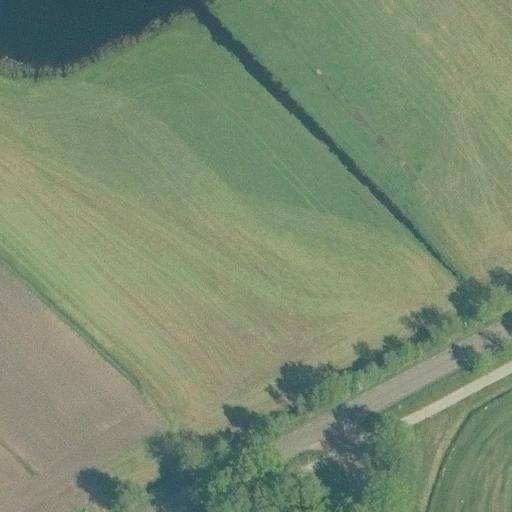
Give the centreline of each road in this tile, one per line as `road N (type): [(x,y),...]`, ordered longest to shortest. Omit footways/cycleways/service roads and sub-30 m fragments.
road 1 (tertiary): [(328,428),(511,331)]
road 2 (tertiary): [(172,511),(328,428)]
